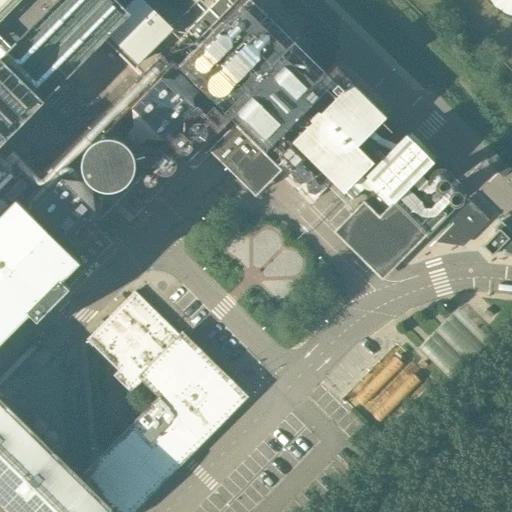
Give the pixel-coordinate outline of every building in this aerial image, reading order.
[(0,0),(0,15),(3,18),(20,0),(0,0)] [(135,0),(123,13),(110,0),(72,0),(62,10),(76,23),(88,11),(140,62),(174,28),(145,0),(135,0)] [(187,28),(156,58),(207,109),(217,99),(241,123),(262,102),(257,98),(294,61),(232,0),(218,0),(189,30),(187,28)] [(161,0),(182,20),(202,0),(161,0)] [(511,0),(490,0),(494,5),(499,11),(505,15),(511,18),(511,17),(511,0)] [(247,3),(246,3),(244,4),(244,5),(243,6),(243,7),(243,8),(243,9),(243,10),(244,11),(245,12),(246,12),(248,12),(249,12),(250,11),(251,10),(252,9),(252,8),(252,7),(251,5),(251,4),(250,4),(248,3),(247,3)] [(88,19),(80,27),(90,37),(99,27),(92,19),(88,19)] [(0,493),(6,499),(55,450),(51,446),(49,448),(30,429),(32,428),(28,423),(26,425),(8,407),(10,405),(5,401),(4,403),(0,399),(0,339),(4,336),(26,357),(18,365),(30,378),(53,354),(41,343),(49,335),(27,312),(31,309),(38,316),(114,241),(89,216),(95,210),(62,177),(56,183),(49,177),(0,226),(0,202),(38,165),(5,132),(37,100),(36,100),(39,97),(8,67),(4,63),(0,66),(0,493)] [(148,91),(134,106),(169,141),(168,142),(187,161),(217,131),(199,113),(200,112),(152,64),(136,80),(148,91)] [(61,81),(41,100),(70,128),(89,109),(61,81)] [(258,149),(280,171),(310,201),(326,186),(288,148),(294,142),(344,192),(375,162),(358,145),(387,117),(352,82),(327,107),(318,98),(311,98),(276,133),(275,132),(258,149)] [(392,114),(378,129),(375,131),(381,137),(398,120),(392,114)] [(364,200),(350,213),(400,262),(447,215),(415,182),(435,162),(407,134),(366,175),(394,203),(380,216),(364,200)] [(127,183),(129,181),(131,178),(133,176),(135,173),(136,170),(137,166),(137,163),(137,160),(136,156),(136,153),(134,150),(133,147),(131,144),(128,142),(126,140),(123,138),(120,137),(117,136),(114,135),(110,135),(107,135),(104,135),(100,136),(97,138),(94,139),(92,141),(89,144),(87,146),(86,149),(84,152),(83,156),(83,159),(83,162),(83,166),(83,169),(85,172),(86,175),(88,178),(90,180),(92,183),(95,185),(98,186),(101,188),(104,188),(108,189),(111,189),(114,189),(118,188),(121,187),(124,185),(127,183)] [(135,151),(137,158),(145,156),(143,149),(135,151)] [(139,199),(141,199),(143,200),(146,200),(148,199),(150,198),(152,197),(154,195),(155,193),(156,191),(156,188),(156,186),(156,183),(155,181),(153,179),(152,178),(150,176),(147,175),(145,175),(142,175),(140,176),(138,177),(136,178),(134,180),(133,182),(132,184),(132,187),(132,189),(132,191),(133,194),(135,196),(137,197),(139,199)] [(459,217),(430,246),(431,247),(438,239),(462,243),(474,232),(476,234),(493,217),(472,196),(455,213),(459,217)] [(511,230),(502,221),(495,228),(498,231),(483,246),(492,255),(499,249),(504,250),(504,253),(511,254),(511,230)] [(133,428),(85,476),(121,511),(125,511),(171,466),(169,464),(192,442),(193,444),(241,396),(192,347),(197,342),(189,334),(184,339),(135,290),(87,338),(120,370),(115,374),(130,389),(144,374),(165,396),(155,406),(157,407),(134,430),(133,428)] [(396,343),(342,397),(380,435),(434,380),(396,343)]
